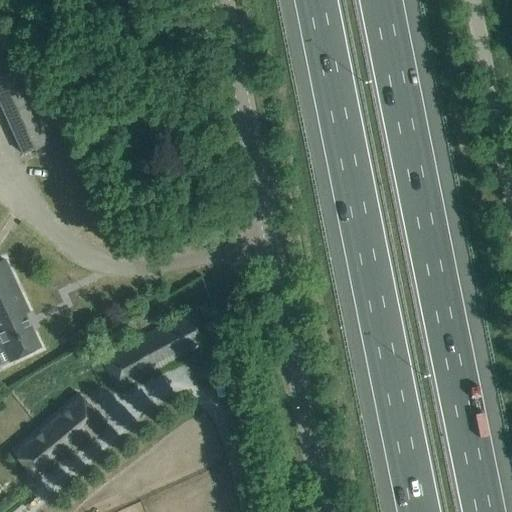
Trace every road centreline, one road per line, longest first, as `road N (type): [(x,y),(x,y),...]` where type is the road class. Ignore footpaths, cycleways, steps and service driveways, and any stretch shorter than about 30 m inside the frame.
road 1 (tertiary): [(325,511),(222,0)]
road 2 (motorway): [(483,511),(380,0)]
road 3 (motorway): [(316,0),(418,511)]
road 4 (unclassified): [(511,188),(473,0)]
